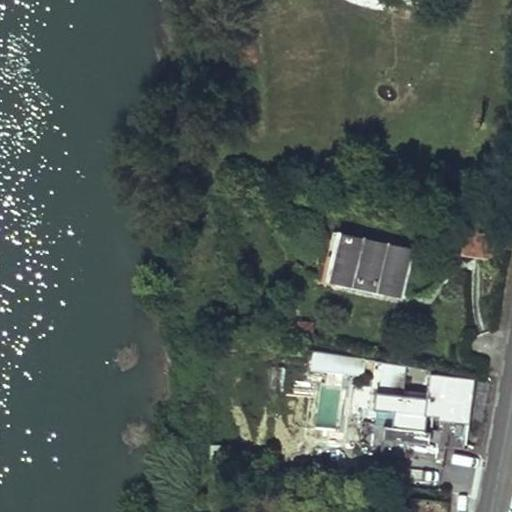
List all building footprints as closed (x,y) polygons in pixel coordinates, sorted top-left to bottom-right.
[(471,206),(466,234),(491,239),(510,234),(511,224),(511,218),(498,211),(471,206)] [(338,218),(330,263),(410,278),(417,233),(338,218)] [(312,327),(313,311),(284,308),(283,325),(312,327)] [(379,392),(378,409),(397,411),(400,394),(379,392)] [(396,426),(366,422),(362,452),(406,457),(408,442),(409,429),(418,430),(427,432),(432,398),(400,394),(397,411),(396,426)] [(409,429),(408,442),(416,442),(418,430),(409,429)] [(417,499),(415,511),(444,511),(446,502),(417,499)]
